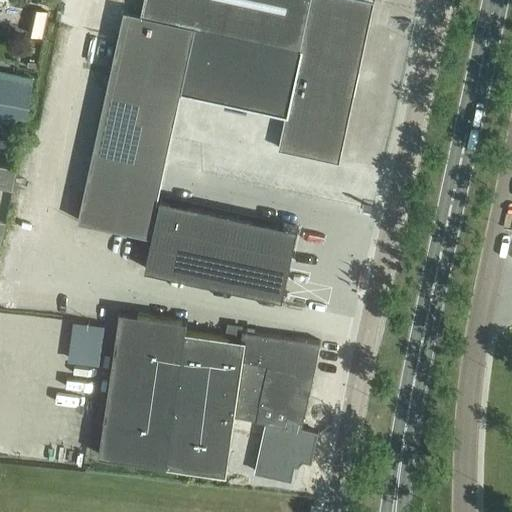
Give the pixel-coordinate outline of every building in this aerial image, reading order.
[(77,221),(149,237),(181,92),(286,114),(278,149),(339,162),(374,2),(364,0),(143,0),(141,14),(124,10),(78,217),(77,221)] [(0,122),(24,127),(33,78),(11,74),(10,80),(0,78),(0,122)] [(3,167),(0,187),(0,188),(10,190),(15,169),(3,167)] [(164,195),(150,266),(286,298),(301,227),(164,195)] [(242,443),(231,442),(235,416),(266,423),(255,472),(291,480),(295,462),(298,459),(311,462),(318,433),(302,429),(296,428),(297,421),(304,422),(321,342),(242,331),(241,339),(186,331),(187,322),(119,313),(99,457),(227,475),(228,466),(239,469),(242,443)]
